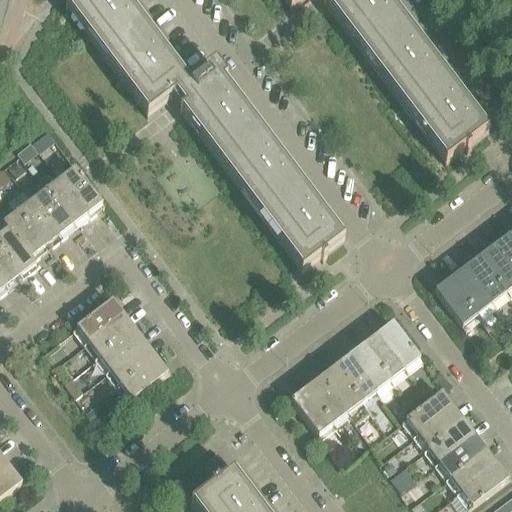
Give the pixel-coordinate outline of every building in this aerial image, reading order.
[(187,90),(168,65),(118,0),(82,0),(64,14),(146,123),(175,100),(185,114),(180,117),(301,278),(320,264),(321,266),(325,263),(323,261),(343,246),(222,86),(225,84),(214,69),(187,90)] [(278,0),(290,15),(309,0),(324,0),(330,6),(325,10),(446,170),(464,156),(466,158),(469,156),(468,154),(487,139),(382,0),(278,0)] [(25,176),(17,166),(8,173),(15,183),(25,176)] [(75,173),(59,185),(88,224),(104,212),(75,173)] [(3,174),(0,175),(0,190),(10,183),(3,174)] [(59,185),(45,196),(74,234),(88,224),(59,185)] [(45,196),(30,207),(59,245),(74,234),(45,196)] [(30,207),(16,218),(46,256),(59,245),(30,207)] [(3,230),(31,267),(32,266),(46,256),(16,218),(2,228),(3,230)] [(0,225),(0,256),(21,283),(36,271),(32,266),(31,267),(3,230),(2,228),(0,225)] [(511,249),(505,240),(490,251),(511,279),(511,249)] [(511,279),(490,251),(475,262),(504,300),(511,294),(511,279)] [(0,256),(0,284),(7,294),(21,283),(0,256)] [(475,262),(461,273),(490,311),(504,300),(475,262)] [(461,273),(447,284),(475,322),(490,311),(461,273)] [(461,333),(475,322),(447,284),(432,295),(461,333)] [(75,334),(86,348),(125,319),(114,305),(75,334)] [(86,348),(97,363),(136,334),(125,319),(86,348)] [(389,327),(374,338),(403,376),(418,365),(389,327)] [(97,363),(108,377),(147,348),(136,334),(97,363)] [(374,338),(360,349),(389,387),(403,376),(374,338)] [(108,377),(118,391),(157,362),(147,348),(108,377)] [(374,398),(389,387),(360,349),(345,361),(374,398)] [(345,361),(331,372),(360,409),(374,398),(345,361)] [(169,378),(157,362),(118,391),(130,407),(169,378)] [(331,372),(317,382),(346,420),(354,431),(368,420),(360,409),(331,372)] [(317,382),(302,394),(331,432),(346,420),(317,382)] [(63,389),(74,403),(82,397),(71,383),(63,389)] [(316,443),(331,432),(302,394),(287,405),(316,443)] [(405,427),(416,442),(454,413),(443,398),(405,427)] [(416,442),(427,456),(465,427),(454,413),(416,442)] [(98,421),(93,414),(86,419),(91,426),(98,421)] [(427,456),(438,470),(476,441),(465,427),(427,456)] [(438,470),(449,485),(487,456),(476,441),(438,470)] [(348,453),(355,463),(369,452),(362,442),(348,453)] [(449,485),(460,499),(498,470),(487,456),(449,485)] [(0,480),(11,473),(0,458),(0,480)] [(257,511),(218,459),(176,491),(192,511),(257,511)] [(396,475),(389,466),(382,471),(389,480),(396,475)] [(460,499),(456,502),(463,511),(473,511),(509,485),(508,484),(499,471),(498,470),(460,499)] [(0,504),(22,488),(11,473),(0,480),(0,504)] [(421,492),(417,486),(416,487),(406,494),(414,504),(421,499),(421,492)] [(511,511),(511,505),(510,503),(497,511),(511,511)]
